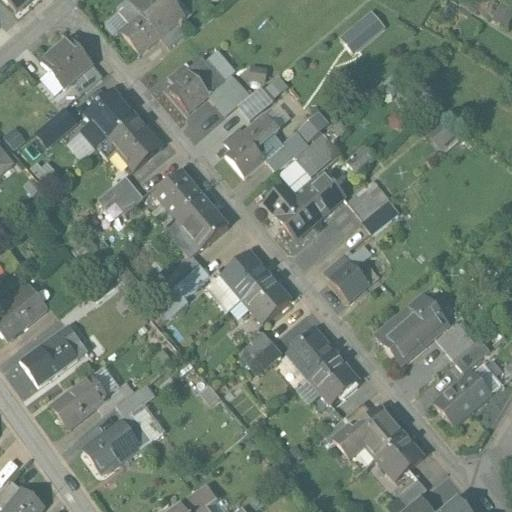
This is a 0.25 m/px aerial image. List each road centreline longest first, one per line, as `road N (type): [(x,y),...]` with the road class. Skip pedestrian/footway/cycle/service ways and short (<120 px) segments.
road 1 (residential): [(60,4),(448,461),(475,483)]
road 2 (residential): [(0,393),(83,511)]
